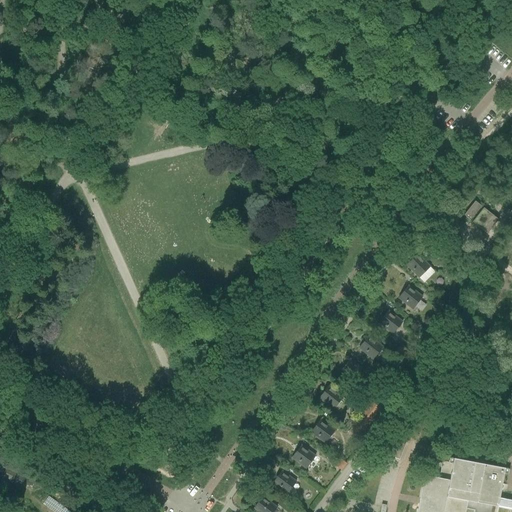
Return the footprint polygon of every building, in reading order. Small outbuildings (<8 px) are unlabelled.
[(438,110),(432,120),(452,131),(457,120),(438,110)] [(463,216),(489,233),(499,218),(473,200),(463,216)] [(416,256),(405,266),(412,273),(417,279),(418,280),(429,269),(428,268),(423,262),(416,256)] [(471,275),(469,278),(471,279),(476,273),(465,265),(462,269),(471,275)] [(460,272),(469,278),(471,275),(462,269),(460,272)] [(442,273),(450,280),(453,276),(445,270),(442,273)] [(397,299),(405,305),(411,310),(420,298),(406,287),(397,299)] [(438,299),(435,303),(441,309),(445,304),(438,299)] [(377,324),(385,330),(391,335),(400,323),(386,312),(377,324)] [(358,349),(366,355),(372,360),(381,348),(367,337),(358,349)] [(400,346),(398,349),(405,355),(408,352),(407,351),(400,346)] [(398,349),(395,353),(401,358),(402,359),(405,355),(398,349)] [(339,372),(347,379),(353,383),(362,371),(348,361),(339,372)] [(327,387),(318,399),(325,405),(331,410),(334,407),(338,411),(341,412),(346,406),(343,404),(339,401),(341,397),(335,393),(327,387)] [(360,397),(355,402),(363,408),(366,404),(367,403),(360,397)] [(387,411),(396,401),(390,397),(382,407),(387,411)] [(393,416),(401,405),(396,401),(387,411),(393,416)] [(370,403),(365,408),(375,416),(379,411),(370,403)] [(398,420),(407,410),(401,405),(393,416),(398,420)] [(365,408),(361,414),(371,421),(375,416),(365,408)] [(361,414),(357,419),(367,426),(371,421),(361,414)] [(357,419),(353,424),(362,432),(367,426),(357,419)] [(310,433),(318,439),(324,443),(333,431),(319,421),(310,433)] [(362,432),(353,424),(349,429),(358,437),(362,432)] [(416,429),(415,440),(426,442),(427,431),(416,429)] [(398,435),(389,456),(399,460),(407,438),(398,435)] [(291,459),(299,465),(305,470),(314,457),(300,447),(291,459)] [(338,458),(335,461),(343,467),(346,464),(338,458)] [(420,496),(416,511),(496,511),(497,507),(511,509),(511,500),(499,498),(499,496),(503,474),(507,475),(508,470),(449,459),(448,464),(452,464),(449,481),(424,476),(420,496)] [(343,467),(335,461),(333,465),(340,471),(343,467)] [(5,467),(0,477),(20,488),(25,477),(5,467)] [(271,484),(279,490),(286,495),(295,483),(281,472),(271,484)] [(252,510),(255,511),(273,511),(276,509),(262,498),(252,510)]
